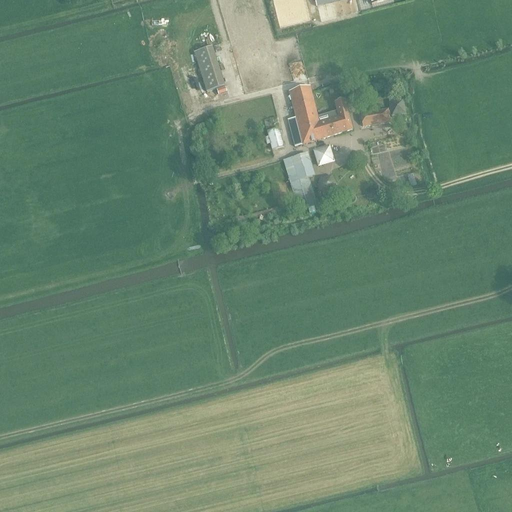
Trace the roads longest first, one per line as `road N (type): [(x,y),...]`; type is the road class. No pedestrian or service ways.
road 1 (track): [(0,438),(221,385),(278,350),(511,287)]
road 2 (track): [(312,511),(511,461)]
road 3 (track): [(0,31),(127,0)]
